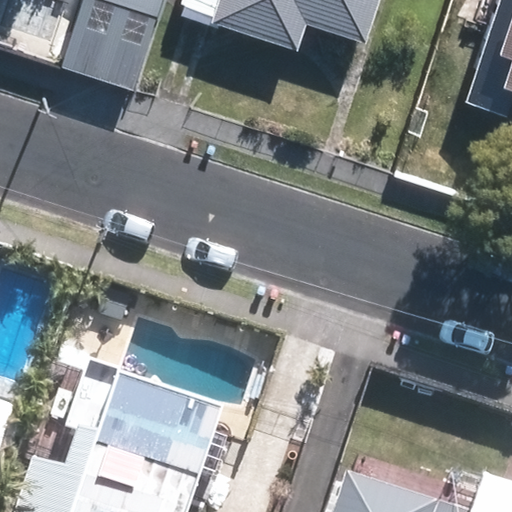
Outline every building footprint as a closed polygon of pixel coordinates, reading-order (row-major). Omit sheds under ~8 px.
[(114,0),(158,14),(163,0),(114,0)] [(367,42),(380,0),(183,0),(184,0),(218,11),(214,21),(299,48),(307,22),(367,42)] [(511,0),(499,0),(467,100),(511,113),(511,0)] [(39,463),(22,511),(197,511),(229,421),(124,386),(127,376),(93,365),(70,435),(83,439),(71,473),(39,463)] [(461,511),(345,476),(334,511),(511,511),(511,504),(491,498),(486,511),(461,511)]
